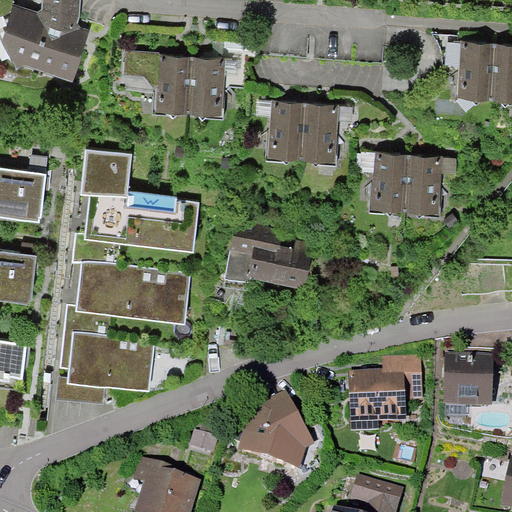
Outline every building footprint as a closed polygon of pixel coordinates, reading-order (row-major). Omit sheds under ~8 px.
[(86,12),(86,0),(54,0),(49,14),(33,7),(28,18),(14,24),(26,51),(24,54),(60,69),(64,59),(85,68),(95,42),(89,28),(81,25),(86,12)] [(448,97),(471,99),(479,92),(485,93),(490,39),(463,36),(462,46),(457,51),(455,68),(451,72),(448,97)] [(494,94),(500,101),(511,101),(511,40),(490,39),(485,93),(494,94)] [(148,109),(171,111),(177,105),(185,106),(190,53),(162,50),(162,58),(156,63),(155,80),(150,84),(148,109)] [(192,106),(199,115),(221,117),(223,89),(219,84),(220,72),(217,69),(219,55),(190,53),(185,106),(192,106)] [(260,155),(282,157),(289,152),(297,152),(301,98),(274,96),(273,105),(268,110),(266,127),(262,131),(260,155)] [(305,153),(311,161),(333,163),(336,135),(332,130),(333,118),(330,115),(331,101),(301,98),(297,152),(305,153)] [(364,206),(387,208),(394,203),(401,203),(406,149),(379,146),(378,156),(372,161),(371,178),(366,182),(364,206)] [(131,154),(86,149),(81,194),(89,194),(128,197),(128,191),(131,154)] [(408,204),(415,212),(437,214),(440,186),(435,181),(436,169),(434,166),(435,152),(406,149),(401,203),(408,204)] [(0,205),(45,211),(52,156),(34,154),(32,167),(0,163),(0,205)] [(128,197),(89,194),(84,239),(194,252),(198,202),(128,191),(128,197)] [(299,280),(307,249),(274,241),(275,235),(257,230),(258,224),(237,219),(222,281),(245,287),(249,268),(299,280)] [(0,290),(33,294),(39,243),(25,242),(24,250),(0,246),(0,290)] [(117,263),(80,262),(75,306),(74,311),(110,315),(184,324),(189,273),(117,263)] [(60,368),(69,369),(68,377),(67,383),(105,386),(149,392),(155,341),(108,336),(110,315),(74,311),(75,306),(67,305),(60,368)] [(23,368),(27,339),(0,335),(0,372),(6,373),(7,366),(23,368)] [(492,404),(493,358),(446,357),(445,403),(492,404)] [(417,375),(347,377),(348,421),(398,420),(397,397),(418,397),(417,375)] [(104,404),(105,386),(67,383),(68,377),(58,376),(56,400),(104,404)] [(283,456),(307,443),(287,405),(258,421),(247,418),(236,451),(280,465),(283,456)] [(184,511),(193,483),(156,472),(158,464),(140,458),(134,477),(145,480),(135,511),(184,511)] [(511,508),(511,463),(503,506),(511,508)]
